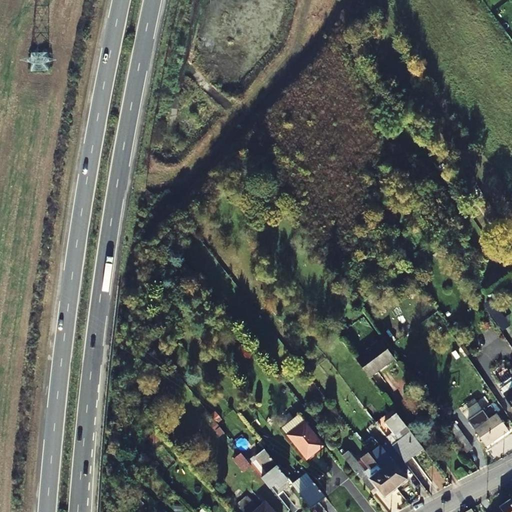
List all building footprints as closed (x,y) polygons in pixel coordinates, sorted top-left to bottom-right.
[(386,228),(399,223),(396,214),(383,218),(386,228)] [(357,360),(369,377),(394,358),(381,341),(357,360)] [(511,381),(501,389),(507,398),(511,394),(511,381)] [(213,417),(217,422),(233,409),(229,404),(213,417)] [(423,448),(397,413),(385,422),(382,418),(376,422),(387,438),(406,462),(423,448)] [(486,446),(508,431),(497,413),(474,429),(486,446)] [(456,423),(449,428),(466,452),(473,447),(456,423)] [(327,449),(307,424),(290,438),(309,462),(327,449)] [(389,457),(381,446),(374,438),(364,446),(370,455),(379,466),(397,488),(407,479),(401,471),(409,465),(406,462),(387,438),(381,443),(392,455),(389,457)] [(262,478),(270,488),(271,487),(277,495),(292,483),(265,449),(255,457),(267,474),(262,478)] [(378,489),(385,497),(397,488),(379,466),(368,474),(349,450),(342,455),(373,493),(378,489)] [(234,459),(244,472),(252,465),(241,453),(234,459)] [(292,484),(311,508),(326,497),(307,472),(292,484)] [(511,511),(511,504),(510,501),(500,507),(503,511),(511,511)] [(274,511),(265,502),(254,511),(274,511)]
